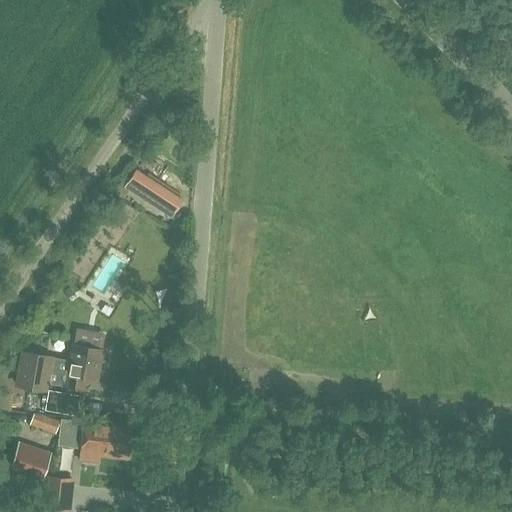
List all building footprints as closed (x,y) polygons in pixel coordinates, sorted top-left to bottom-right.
[(129,185),(130,185),(174,214),(184,198),(140,169),(129,185)] [(69,288),(64,291),(68,298),(73,295),(69,288)] [(21,347),(14,384),(47,391),(49,382),(67,385),(83,388),(85,378),(97,380),(102,350),(100,350),(76,345),(75,345),(72,359),(54,355),(54,354),(21,347)] [(81,395),(49,389),(45,409),(76,416),(81,395)] [(36,412),(31,425),(42,429),(47,416),(36,412)] [(102,450),(101,455),(128,458),(132,427),(84,421),(81,448),(102,450)] [(50,454),(19,444),(10,470),(26,475),(24,481),(39,487),(50,454)] [(69,511),(73,479),(49,475),(44,509),(69,511)]
